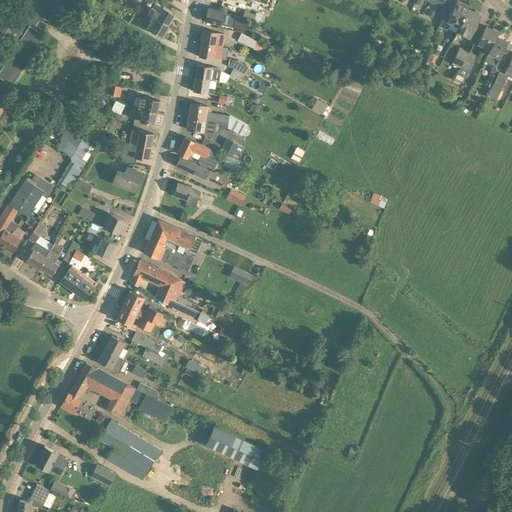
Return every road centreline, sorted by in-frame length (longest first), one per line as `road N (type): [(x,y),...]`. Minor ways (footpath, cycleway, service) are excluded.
road 1 (secondary): [(93,326),(147,210),(195,0)]
road 2 (secondary): [(0,507),(93,326)]
